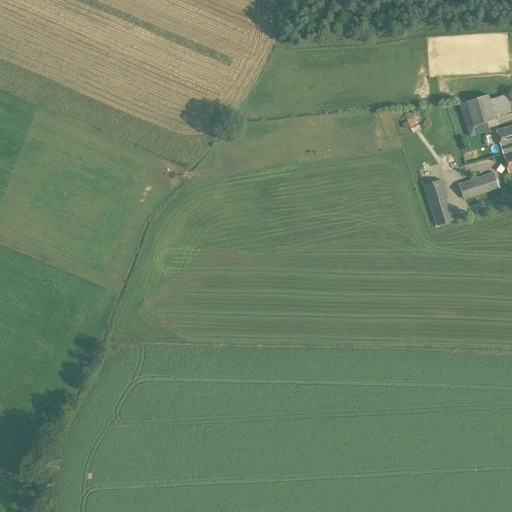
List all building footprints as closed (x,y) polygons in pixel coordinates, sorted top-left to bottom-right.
[(488,94),(465,102),(473,126),(496,119),(495,117),(511,111),(505,94),(490,100),(488,94)] [(394,118),(400,137),(413,133),(412,129),(421,126),(417,111),(394,118)] [(504,154),(511,151),(511,125),(497,130),(504,154)] [(464,200),(499,188),(494,172),(458,184),(464,200)] [(437,226),(453,221),(446,199),(448,199),(442,179),(424,185),(437,226)]
